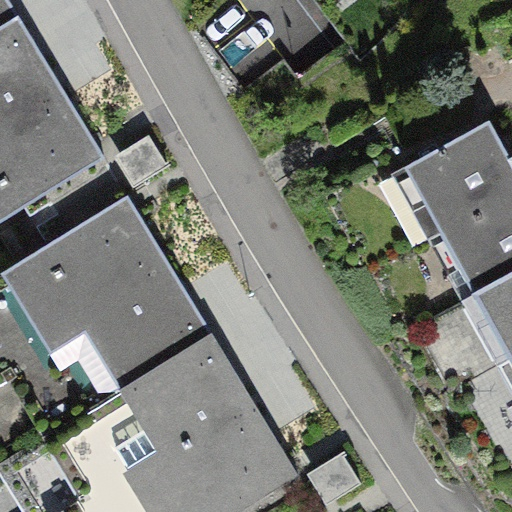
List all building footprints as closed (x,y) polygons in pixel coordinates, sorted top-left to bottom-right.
[(0,0),(0,27),(18,16),(7,0),(0,0)] [(321,0),(336,20),(362,0),(321,0)] [(0,27),(0,157),(25,199),(78,166),(62,139),(85,125),(18,16),(0,27)] [(511,169),(493,132),(408,177),(443,242),(511,206),(511,169)] [(148,133),(121,149),(141,182),(168,166),(148,133)] [(0,213),(25,199),(0,157),(0,213)] [(511,206),(443,242),(475,302),(511,281),(511,206)] [(53,249),(135,382),(211,336),(146,228),(123,242),(107,216),(53,249)] [(89,410),(135,382),(53,249),(8,277),(89,410)] [(0,371),(41,439),(89,410),(8,277),(0,281),(0,371)] [(511,281),(475,302),(511,369),(511,281)] [(135,382),(214,511),(224,511),(276,481),(259,454),(277,443),(211,336),(135,382)] [(0,463),(41,439),(0,371),(0,463)] [(151,511),(214,511),(135,382),(89,410),(151,511)] [(86,511),(151,511),(89,410),(41,439),(86,511)] [(0,511),(86,511),(41,439),(0,463),(0,511)] [(341,452),(316,467),(335,498),(360,483),(341,452)]
